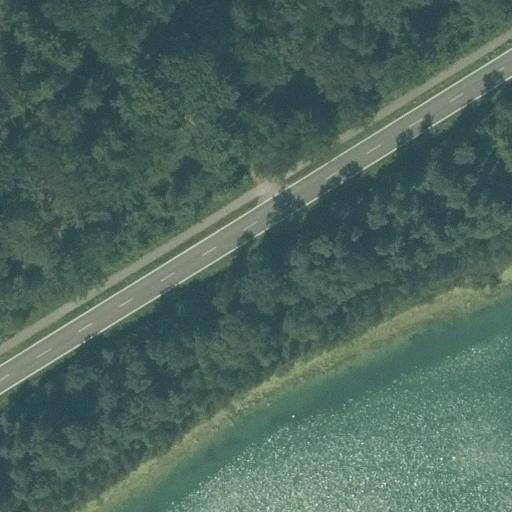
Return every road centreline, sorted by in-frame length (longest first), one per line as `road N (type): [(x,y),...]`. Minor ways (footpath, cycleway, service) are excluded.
road 1 (secondary): [(0,377),(511,62)]
road 2 (track): [(276,206),(267,183),(33,0)]
